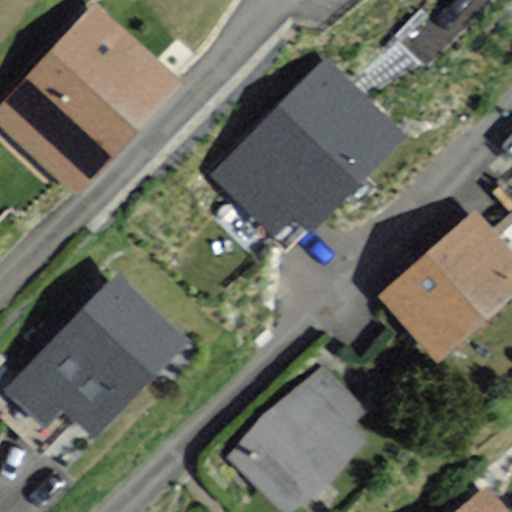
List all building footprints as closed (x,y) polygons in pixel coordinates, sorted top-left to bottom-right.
[(174,78),(101,10),(5,112),(78,180),(174,78)] [(225,170),(323,242),(413,121),(316,49),(225,170)] [(511,304),(511,246),(475,208),(384,296),(450,364),(511,304)] [(118,270),(6,387),(47,426),(63,409),(94,438),(190,338),(118,270)] [(300,511),(382,429),(316,364),(229,452),(289,511),(300,511)] [(509,511),(486,486),(455,511),(509,511)]
